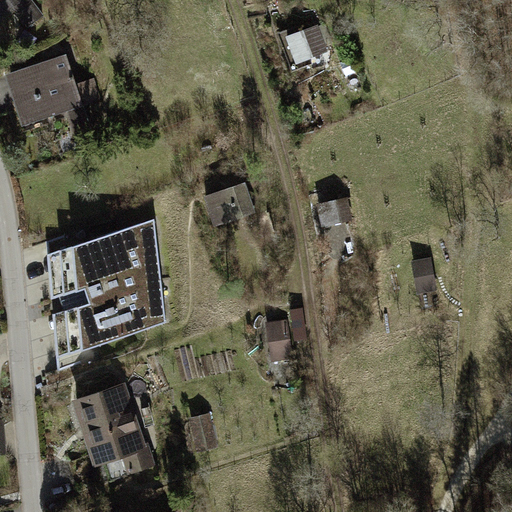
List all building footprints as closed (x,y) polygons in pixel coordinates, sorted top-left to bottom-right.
[(29,0),(0,0),(0,27),(14,17),(26,34),(44,20),(29,0)] [(323,22),(288,33),(298,61),(332,49),(323,22)] [(68,58),(11,76),(28,127),(85,109),(68,58)] [(247,183),(208,196),(219,229),(258,216),(247,183)] [(357,221),(351,200),(319,208),(324,229),(357,221)] [(155,217),(74,245),(78,289),(89,288),(89,305),(79,308),(82,347),(164,320),(155,217)] [(434,258),(413,262),(420,303),(442,300),(434,258)] [(286,322),(267,324),(272,363),(291,361),(286,322)] [(126,385),(80,401),(103,467),(124,460),(131,479),(156,471),(126,385)] [(206,415),(190,419),(197,448),(214,443),(206,415)] [(0,453),(11,453),(8,419),(0,419),(0,453)]
